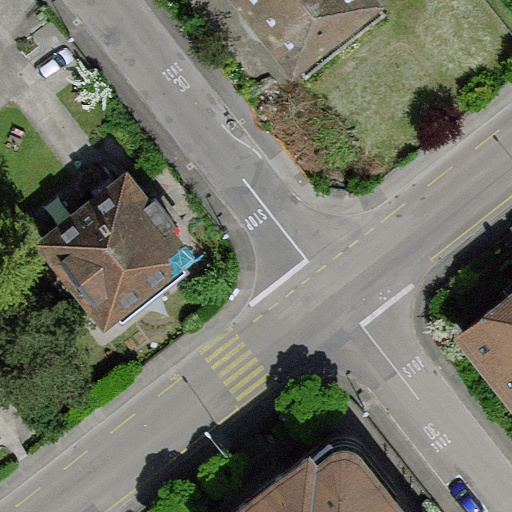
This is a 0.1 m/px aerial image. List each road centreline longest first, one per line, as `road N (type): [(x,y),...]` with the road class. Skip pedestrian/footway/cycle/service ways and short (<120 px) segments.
road 1 (unclassified): [(102,0),(336,295)]
road 2 (tertiary): [(336,295),(56,511)]
road 3 (unclassified): [(336,295),(508,511)]
road 4 (tertiary): [(511,157),(336,295)]
